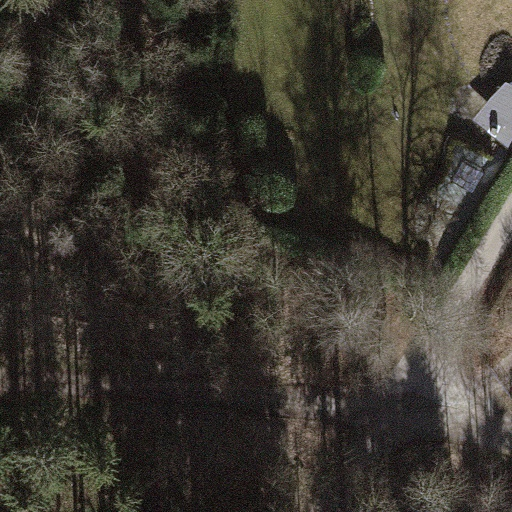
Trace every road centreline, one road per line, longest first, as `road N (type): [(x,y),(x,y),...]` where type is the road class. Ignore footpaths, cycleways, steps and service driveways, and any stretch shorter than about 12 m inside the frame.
road 1 (track): [(511,438),(0,385)]
road 2 (track): [(338,511),(511,225)]
